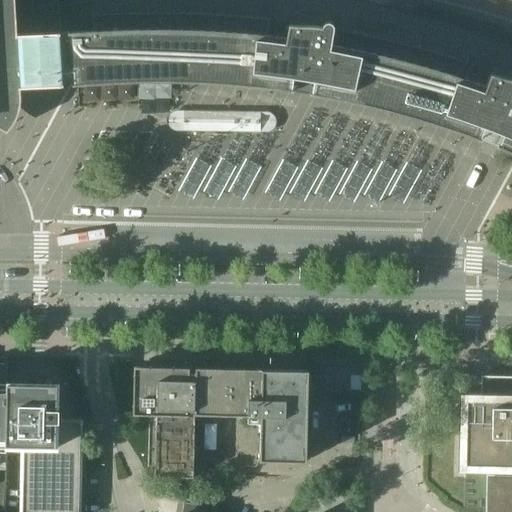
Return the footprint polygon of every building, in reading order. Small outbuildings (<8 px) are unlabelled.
[(64,83),(63,73),(61,33),(59,0),(0,0),(0,128),(1,129),(4,131),(7,133),(10,130),(12,126),(15,123),(17,119),(18,116),(19,112),(20,108),(21,104),(21,100),(21,96),(21,89),(50,87),(64,86),(64,84),(64,83)] [(113,13),(108,14),(92,15),(93,31),(61,33),(63,73),(74,72),(75,83),(75,85),(75,86),(76,86),(84,85),(89,85),(106,84),(110,84),(128,83),(132,83),(149,82),(153,82),(171,83),(175,83),(192,83),(197,83),(214,84),(218,84),(235,86),(240,86),(257,88),(261,88),(278,90),(282,91),(294,93),(295,90),(292,90),(293,89),(294,79),(295,70),(298,70),(301,71),(300,72),(300,73),(300,74),(300,75),(300,76),(301,78),(302,79),(304,80),(305,80),(306,79),(307,79),(308,78),(309,77),(309,76),(309,74),(309,73),(309,72),(313,73),(316,73),(314,82),(312,92),(312,93),(310,92),(310,95),(321,97),(325,98),(342,101),(346,102),(363,106),(367,107),(384,111),(388,112),(405,116),(409,118),(426,123),(430,124),(446,129),(450,130),(467,136),(471,138),(479,141),(482,142),(482,141),(482,139),(480,138),(484,129),(485,129),(488,120),(490,121),(494,123),(493,124),(492,124),(491,125),(491,127),(491,128),(491,129),(492,130),(493,131),(494,132),(495,132),(496,132),(497,132),(498,132),(499,131),(500,130),(501,129),(501,128),(501,127),(501,126),(507,128),(504,136),(500,146),(498,145),(497,147),(497,148),(499,148),(499,149),(507,152),(511,154),(511,79),(510,79),(505,78),(500,77),(495,76),(490,74),(486,86),(459,76),(464,61),(438,53),(417,47),(396,42),(375,37),(353,32),(353,37),(334,33),(335,30),(336,31),(336,29),(322,26),(314,25),(298,25),(289,24),(287,37),(277,36),(268,35),(269,20),(271,21),(271,19),(245,16),(227,15),(179,13),(157,12),(135,13),(113,13)] [(260,113),(185,111),(184,111),(184,121),(183,131),(260,132),(260,113)] [(267,113),(260,113),(260,132),(266,132),(268,132),(270,132),(271,131),(273,130),(274,128),(275,127),(276,125),(276,124),(276,122),(276,120),(275,118),(274,117),(273,115),(272,114),(270,113),(268,113),(267,113)] [(133,415),(156,415),(155,477),(194,478),(195,416),(196,373),(196,368),(151,367),(150,367),(134,367),(134,375),(133,375),(133,377),(134,377),(133,406),(133,407),(133,415)] [(196,368),(196,373),(195,416),(261,417),(260,461),(306,462),(308,371),(196,368)] [(363,380),(363,368),(353,368),(353,380),(363,380)] [(449,399),(448,453),(460,453),(459,472),(464,472),(491,473),(494,473),(494,475),(491,475),(489,511),(511,511),(511,377),(481,376),(481,395),(465,395),(461,395),(461,400),(449,399)] [(7,384),(7,389),(6,447),(23,447),(22,511),(79,511),(81,421),(57,421),(58,385),(7,384)] [(195,511),(196,505),(184,503),(183,511),(195,511)]
